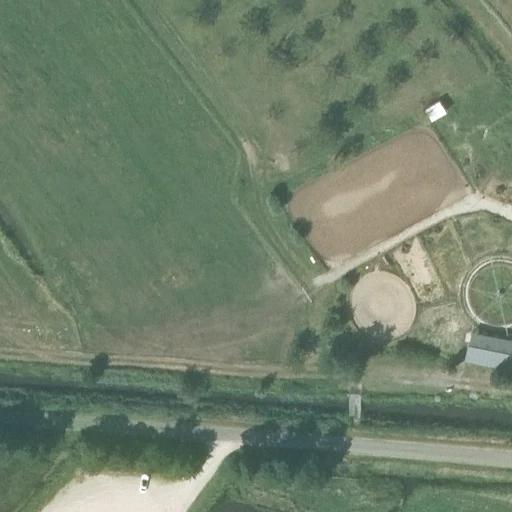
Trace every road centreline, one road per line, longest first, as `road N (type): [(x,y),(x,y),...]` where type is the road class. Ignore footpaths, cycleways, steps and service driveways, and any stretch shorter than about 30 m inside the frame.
road 1 (track): [(132,0),(239,149),(261,208),(358,356),(352,446)]
road 2 (unclassified): [(511,460),(0,420)]
